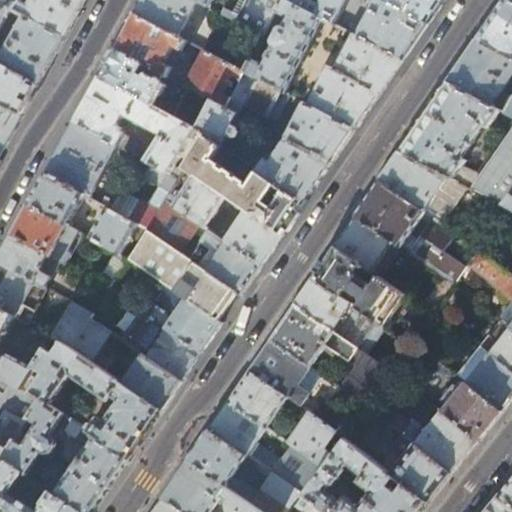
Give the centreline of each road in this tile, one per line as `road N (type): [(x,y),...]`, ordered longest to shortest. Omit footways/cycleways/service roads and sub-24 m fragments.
road 1 (residential): [(479,0),(127,511)]
road 2 (residential): [(111,0),(0,203)]
